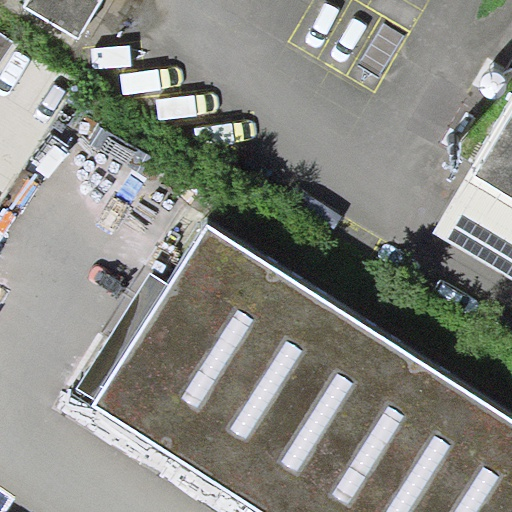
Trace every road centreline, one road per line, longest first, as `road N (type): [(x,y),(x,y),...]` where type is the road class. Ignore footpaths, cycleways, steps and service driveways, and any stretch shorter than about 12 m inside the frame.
road 1 (unknown): [(511,291),(414,234),(208,53),(181,0)]
road 2 (unknown): [(114,511),(55,470),(29,430),(20,384),(30,311),(93,184)]
